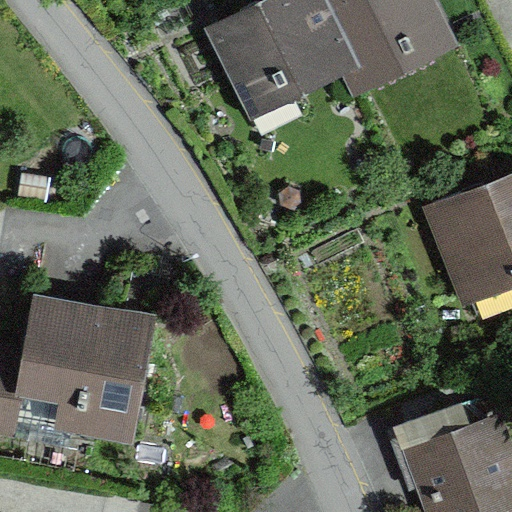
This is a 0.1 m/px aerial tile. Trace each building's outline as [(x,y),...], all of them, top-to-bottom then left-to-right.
[(350,64),(319,2),(317,0),(264,0),(204,31),(248,116),(350,64)] [(322,0),(319,2),(350,64),(365,91),(453,46),(429,0),(322,0)] [(462,49),(503,29),(489,0),(473,0),(445,14),(462,49)] [(511,48),(503,29),(462,49),(479,86),(511,70),(511,48)] [(468,292),(511,274),(511,180),(436,210),(468,292)] [(123,442),(143,317),(32,299),(16,395),(61,402),(56,431),(123,442)] [(511,511),(511,477),(489,416),(395,452),(417,511),(511,511)]
